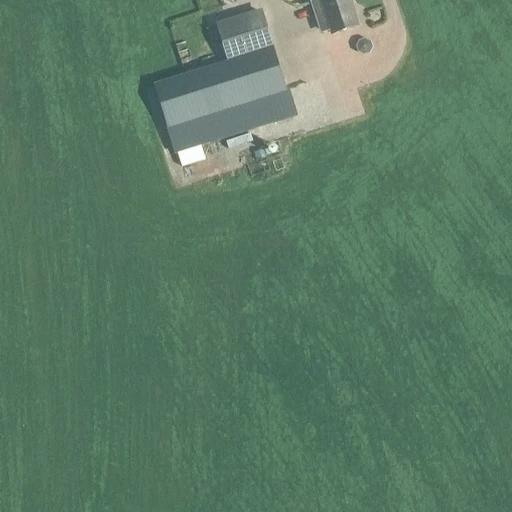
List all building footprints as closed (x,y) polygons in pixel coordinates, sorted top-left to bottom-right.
[(313,0),(312,0),(322,35),(331,32),(333,37),(360,28),(351,0),(313,0)] [(274,50),(262,11),(220,24),(232,63),(274,50)] [(359,41),(356,47),(358,54),(364,57),(371,55),(374,49),(372,42),(366,39),(359,41)] [(274,50),(232,63),(155,87),(168,126),(287,89),(274,50)] [(296,118),(287,89),(168,126),(177,155),(296,118)]
